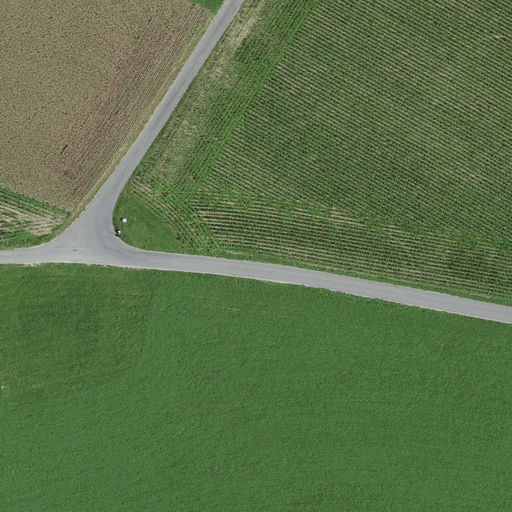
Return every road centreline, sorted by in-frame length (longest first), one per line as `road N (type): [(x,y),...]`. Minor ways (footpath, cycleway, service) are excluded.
road 1 (unclassified): [(511,314),(287,274),(72,254)]
road 2 (unclassified): [(233,0),(72,254)]
